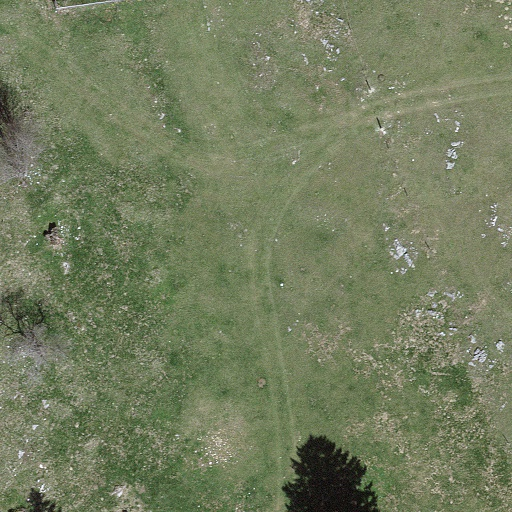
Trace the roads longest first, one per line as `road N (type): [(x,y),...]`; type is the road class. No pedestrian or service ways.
road 1 (track): [(289,511),(252,211),(382,130),(511,92)]
road 2 (track): [(0,40),(252,211)]
